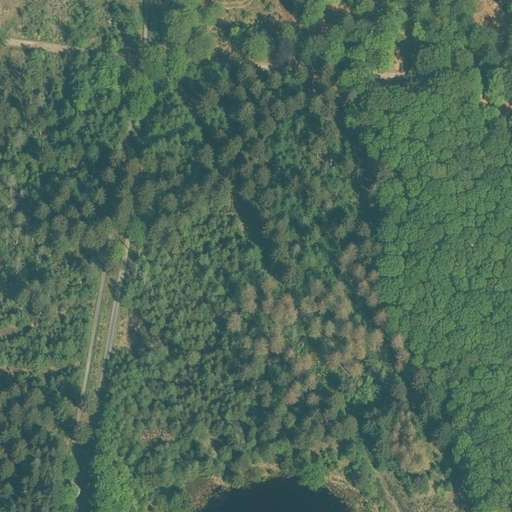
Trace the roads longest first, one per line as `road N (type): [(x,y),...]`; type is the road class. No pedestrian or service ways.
road 1 (track): [(405,511),(160,59),(52,47)]
road 2 (track): [(78,511),(176,0)]
road 3 (track): [(511,87),(160,59)]
